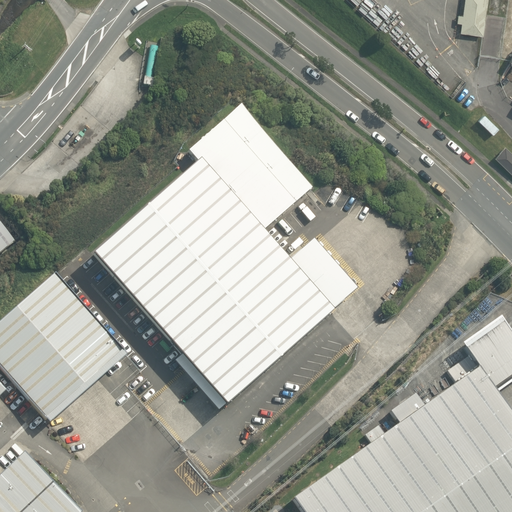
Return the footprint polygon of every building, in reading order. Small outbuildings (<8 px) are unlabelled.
[(483,36),(488,0),(465,0),(463,16),(458,15),(457,23),(462,24),(461,33),(483,36)] [(189,152),(199,164),(202,162),(264,233),(313,189),(241,107),(189,152)] [(483,112),(475,119),(490,134),(498,127),(483,112)] [(511,154),(505,146),(494,156),(511,175),(511,154)] [(264,233),(202,162),(199,164),(94,255),(183,356),(175,363),(219,412),(226,405),(228,407),(335,313),(334,312),(358,290),(314,240),(290,262),(265,235),(264,233)] [(0,254),(14,243),(0,225),(0,254)] [(128,354),(56,274),(0,323),(0,365),(51,423),(126,357),(128,354)] [(511,511),(511,411),(498,392),(511,382),(511,331),(501,316),(463,343),(471,355),(447,371),(456,384),(295,498),(303,511),(511,511)] [(83,511),(26,451),(0,476),(0,511),(83,511)]
